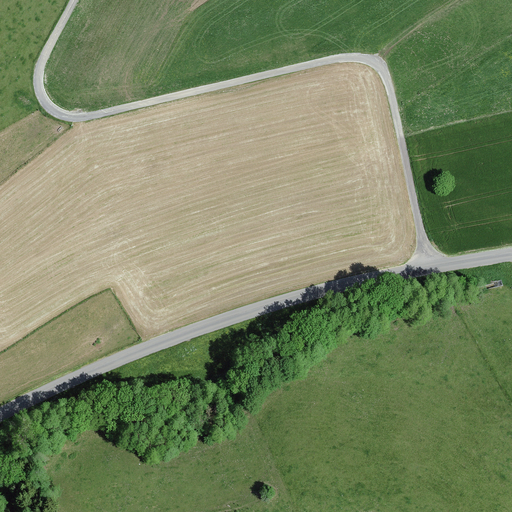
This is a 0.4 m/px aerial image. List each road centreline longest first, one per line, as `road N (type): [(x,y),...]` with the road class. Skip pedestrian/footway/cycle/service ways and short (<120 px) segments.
road 1 (unclassified): [(428,266),(387,81),(374,62),(335,58),(62,115),(47,104),(38,77),(73,0)]
road 2 (tertiary): [(0,415),(186,333),(428,266)]
